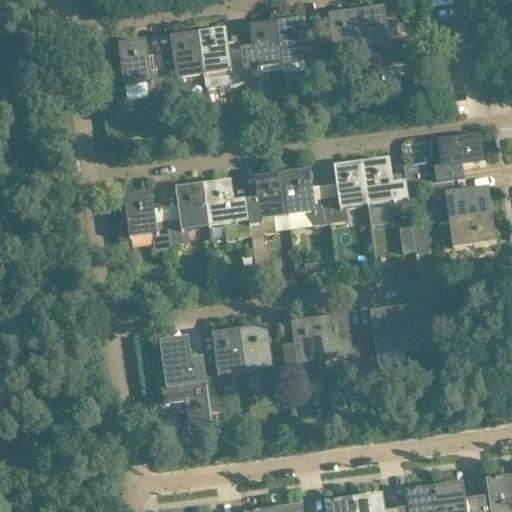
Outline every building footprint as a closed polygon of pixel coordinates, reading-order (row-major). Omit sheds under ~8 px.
[(373,15),(358,17),(364,57),(366,73),(393,70),(406,68),(402,39),(389,41),(386,11),(373,13),(373,15)] [(334,49),(322,50),(324,63),(326,76),(338,74),(344,73),(342,60),(364,57),(358,17),(331,21),(330,21),(332,35),(333,38),(334,49)] [(294,26),(279,28),(284,68),(306,65),(308,65),(309,78),(314,77),(326,76),(324,63),(322,50),(311,52),(309,42),(309,39),(306,22),(294,24),(294,26)] [(255,60),(243,61),(245,73),(247,87),(259,85),(262,84),(265,84),(264,76),(285,73),(284,68),(279,28),(252,32),(251,32),(253,43),(254,51),(255,60)] [(215,37),(199,39),(205,79),(207,92),(229,89),(235,88),(247,87),(245,73),(243,61),(231,63),(229,46),(227,33),(214,35),(215,37)] [(176,71),(164,72),(166,84),(167,97),(179,96),(191,94),(189,81),(205,79),(199,39),(173,43),(172,43),(173,55),(176,71)] [(121,50),(120,50),(125,89),(126,89),(148,86),(150,100),(155,99),(162,98),(167,97),(166,84),(164,72),(152,74),(150,58),(148,44),(135,46),(135,48),(121,50)] [(290,118),(277,119),(279,132),(291,130),(290,118)] [(170,125),(158,126),(159,138),(172,137),(170,125)] [(429,173),(420,174),(422,189),(429,188),(433,187),(437,187),(458,184),(456,171),(463,170),(486,167),(484,155),(482,155),(480,140),(480,139),(469,141),(439,145),(434,146),(436,159),(436,161),(427,162),(429,173)] [(378,166),(363,169),(369,210),(391,207),(393,218),(398,217),(411,216),(410,206),(408,191),(407,191),(395,192),(393,178),(391,163),(378,165),(378,166)] [(339,200),(328,202),(331,227),(348,225),(347,213),(369,210),(363,169),(336,172),(335,173),(337,186),(337,187),(339,200)] [(299,178),(284,180),(290,222),(306,219),(313,229),(319,229),(331,227),(328,202),(315,204),(314,190),(313,190),(311,174),(299,176),(299,178)] [(260,211),(248,213),(250,227),(251,229),(251,230),(252,240),(252,242),(253,243),(254,252),(265,251),(264,241),(263,237),(264,236),(270,236),(276,235),(275,224),(290,222),(284,180),(257,183),(256,184),(259,202),(260,211)] [(433,187),(429,188),(431,205),(435,204),(438,226),(451,224),(491,219),(488,192),(488,191),(467,194),(462,195),(459,195),(458,184),(437,187),(433,187)] [(220,189),(205,191),(211,233),(225,231),(227,243),(240,242),(252,240),(251,230),(251,229),(250,227),(248,213),(236,215),(235,205),(232,185),(220,187),(220,189)] [(181,222),(169,224),(173,249),(190,246),(189,236),(211,233),(205,191),(178,194),(177,194),(179,209),(181,222)] [(126,201),(125,202),(130,241),(131,241),(153,238),(156,256),(168,255),(173,254),(174,254),(173,249),(169,224),(157,225),(155,212),(153,196),(140,198),(141,199),(126,201)] [(453,239),(443,241),(445,254),(455,253),(497,247),(495,234),(493,234),(491,219),(451,224),(451,230),(453,239)] [(417,258),(431,256),(427,227),(413,229),(417,258)] [(386,260),(377,261),(378,270),(387,269),(386,260)] [(334,264),(306,268),(308,281),(336,276),(334,264)] [(415,312),(399,314),(405,354),(423,352),(424,364),(427,364),(434,363),(447,361),(444,336),(443,332),(430,333),(427,308),(414,310),(415,312)] [(375,345),(364,347),(367,372),(379,370),(385,369),(407,366),(405,354),(399,314),(373,318),(372,318),(375,345)] [(335,323),(320,325),(326,366),(348,363),(350,374),(355,373),(367,372),(364,347),(352,349),(348,319),(335,321),(335,323)] [(295,351),(284,352),(284,358),(286,371),(288,383),(288,386),(307,384),(328,381),(326,366),(320,325),(294,329),(292,329),(295,351)] [(256,334),(241,336),(247,377),(262,375),(270,385),(271,385),(276,385),(288,383),(286,371),(284,358),(272,360),(268,330),(256,332),(256,334)] [(217,367),(205,369),(207,383),(208,388),(209,394),(220,392),(225,392),(233,390),(232,379),(247,377),(241,336),(214,340),(213,340),(215,354),(217,367)] [(162,347),(161,347),(166,383),(162,384),(165,404),(193,400),(196,424),(190,425),(193,441),(215,438),(212,417),(209,394),(208,388),(207,383),(205,369),(204,361),(192,363),(191,358),(189,341),(176,343),(177,344),(162,347)] [(491,506),(478,507),(479,511),(511,511),(511,481),(502,483),(502,482),(496,483),(496,484),(488,485),(490,500),(490,504),(491,506)] [(453,490),(435,492),(438,511),(479,511),(478,507),(467,509),(467,508),(466,503),(464,488),(453,490)] [(438,511),(435,492),(422,494),(422,493),(415,494),(415,495),(407,496),(409,511),(438,511)] [(385,511),(383,500),(355,504),(356,511),(385,511)]
